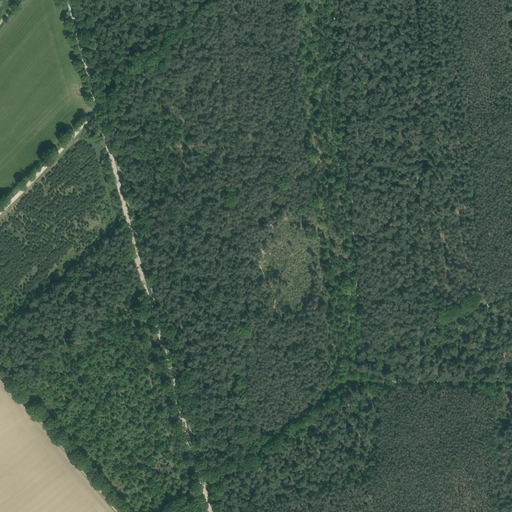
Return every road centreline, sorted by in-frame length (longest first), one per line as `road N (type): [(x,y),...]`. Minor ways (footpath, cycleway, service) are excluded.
road 1 (track): [(212,511),(69,0)]
road 2 (track): [(459,0),(479,269),(501,382)]
road 3 (track): [(0,373),(120,511)]
road 4 (track): [(345,379),(511,382)]
road 5 (track): [(203,0),(103,102)]
road 6 (track): [(0,210),(98,107)]
road 7 (track): [(250,453),(345,379)]
